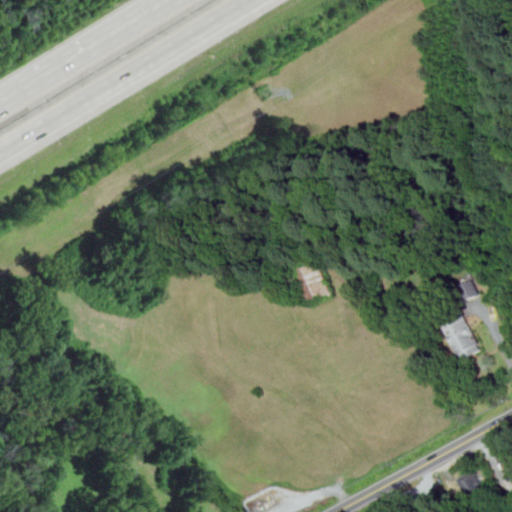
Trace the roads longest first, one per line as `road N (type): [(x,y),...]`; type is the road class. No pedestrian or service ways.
road 1 (motorway): [(0,149),(246,0)]
road 2 (tertiary): [(338,511),(511,415)]
road 3 (motorway): [(166,0),(0,101)]
